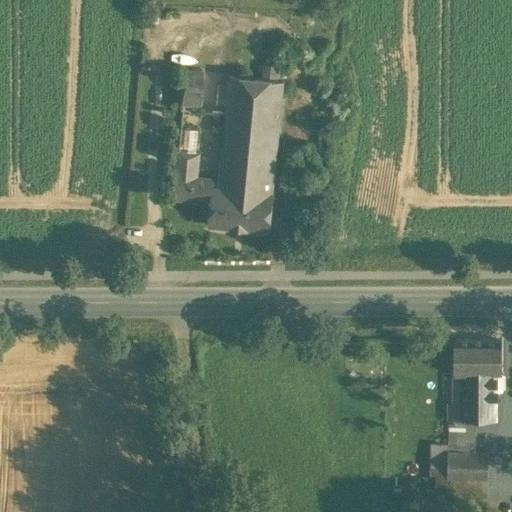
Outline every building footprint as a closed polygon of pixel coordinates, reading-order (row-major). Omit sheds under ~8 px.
[(281,66),(257,64),(257,77),(280,79),(281,66)] [(227,75),(181,71),(177,110),(224,113),(227,75)] [(257,77),(227,75),(224,113),(218,186),(272,191),(281,79),(280,79),(257,77)] [(200,169),(200,151),(175,151),(175,169),(200,169)] [(212,179),(174,175),(171,197),(210,202),(211,185),(212,179)] [(218,186),(211,185),(210,202),(208,224),(231,227),(246,228),(270,230),(273,191),(272,191),(218,186)] [(502,339),(455,339),(455,372),(462,372),(462,418),(476,418),(497,418),(497,386),(502,386),(502,339)] [(462,418),(462,372),(455,372),(451,372),(451,443),(433,443),(432,472),(436,472),(437,449),(476,451),(476,418),(462,418)] [(476,451),(437,449),(436,472),(436,493),(452,494),(487,495),(489,451),(476,451)] [(449,511),(452,494),(430,505),(433,511),(449,511)]
